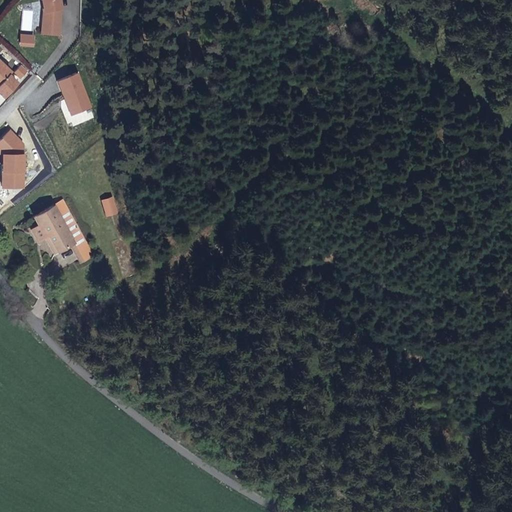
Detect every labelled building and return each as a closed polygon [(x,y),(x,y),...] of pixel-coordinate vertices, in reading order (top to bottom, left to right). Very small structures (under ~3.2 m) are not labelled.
[(42,0),(45,10),(43,24),(60,25),(61,9),(59,0),(42,0)] [(60,25),(43,24),(43,31),(59,33),(60,25)] [(33,35),(20,34),(19,45),(33,46),(33,35)] [(0,92),(3,96),(17,81),(9,73),(11,70),(0,59),(0,92)] [(21,65),(15,72),(21,77),(27,71),(21,65)] [(78,72),(57,81),(70,114),(91,106),(78,72)] [(0,139),(0,152),(2,154),(2,188),(24,187),(23,144),(10,130),(0,139)] [(112,197),(103,200),(107,214),(116,212),(112,197)] [(61,220),(71,215),(64,201),(54,206),(61,220)] [(76,245),(85,240),(71,215),(61,220),(54,206),(33,217),(37,224),(42,234),(46,232),(56,249),(72,240),(76,245)] [(34,239),(42,234),(37,224),(28,228),(34,239)] [(51,251),(56,249),(46,232),(42,234),(51,251)] [(92,251),(85,240),(76,245),(82,257),(92,251)]
